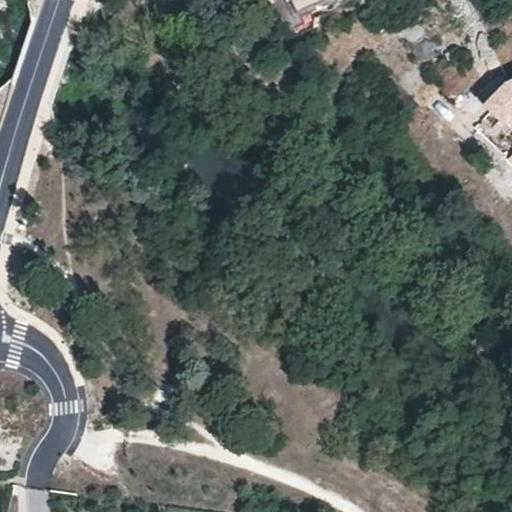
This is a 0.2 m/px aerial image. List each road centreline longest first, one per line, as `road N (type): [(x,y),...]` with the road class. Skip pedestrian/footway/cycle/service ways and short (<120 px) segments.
road 1 (track): [(141,0),(511,359)]
road 2 (track): [(68,407),(108,434),(240,460),(355,511)]
